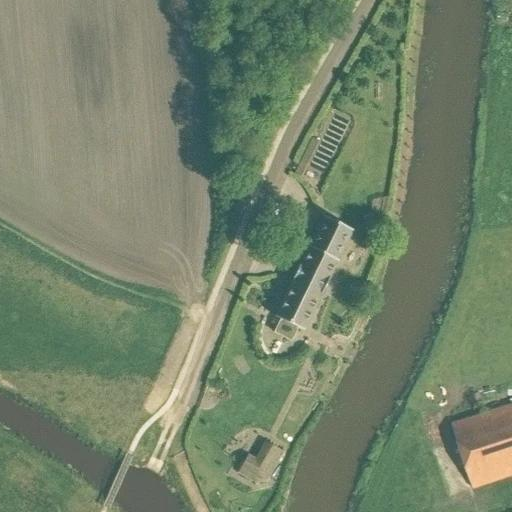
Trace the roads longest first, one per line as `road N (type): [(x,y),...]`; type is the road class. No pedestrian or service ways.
road 1 (track): [(377,0),(304,126),(216,327)]
road 2 (track): [(216,327),(138,511)]
